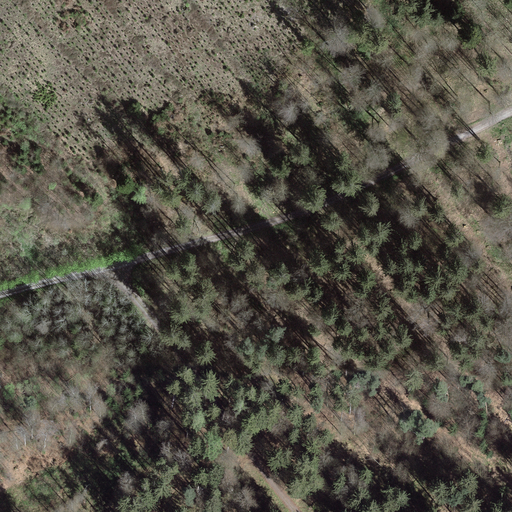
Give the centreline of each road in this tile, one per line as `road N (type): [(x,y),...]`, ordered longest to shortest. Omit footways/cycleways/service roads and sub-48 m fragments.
road 1 (track): [(0,295),(241,229),(511,113)]
road 2 (track): [(301,511),(114,262)]
